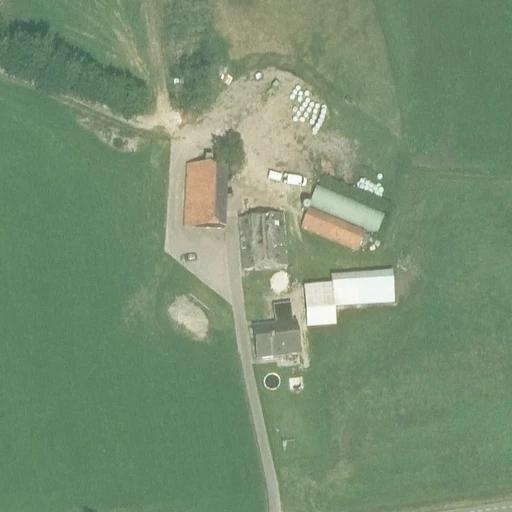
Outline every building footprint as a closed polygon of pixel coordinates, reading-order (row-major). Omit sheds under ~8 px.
[(224,232),(227,169),(187,168),(184,230),(224,232)] [(384,215),(316,188),(307,208),(375,236),(384,215)] [(357,253),(365,235),(308,211),(301,229),(357,253)] [(242,271),(286,268),(283,216),(239,219),(242,271)] [(335,326),(333,302),(305,304),(307,328),(335,326)] [(256,360),(299,355),(295,325),(292,325),(289,306),(273,308),(275,327),(252,330),(256,360)]
